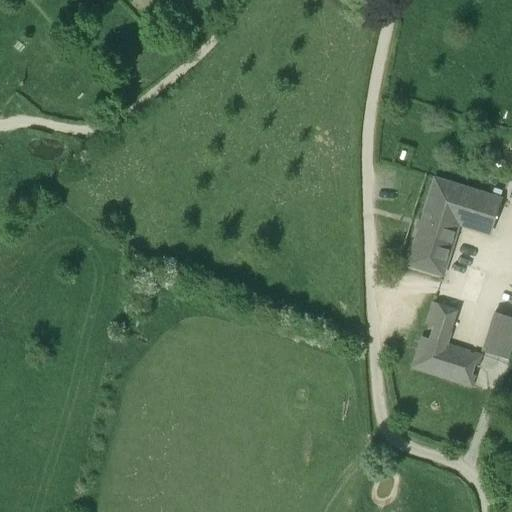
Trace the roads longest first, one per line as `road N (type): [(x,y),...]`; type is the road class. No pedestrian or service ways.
road 1 (unclassified): [(391,0),(371,94),(364,185),(380,413),(395,441),(471,475),(487,511)]
road 2 (track): [(98,130),(190,61),(241,0)]
